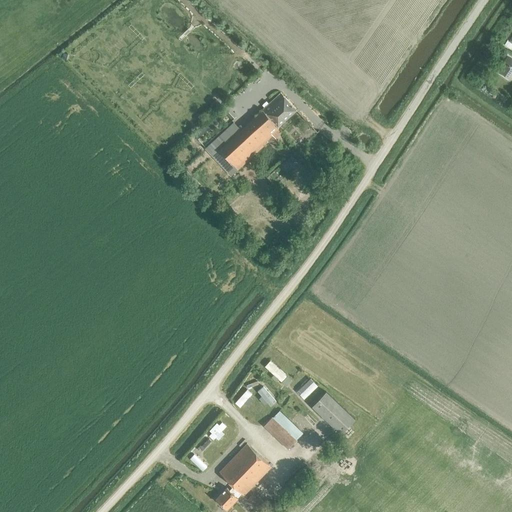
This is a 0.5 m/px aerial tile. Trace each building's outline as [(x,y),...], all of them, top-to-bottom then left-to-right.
[(500,69),(511,77),(511,76),(511,59),(507,56),(504,61),(505,62),(500,69)] [(273,147),(279,142),(271,133),(278,127),(296,110),(281,93),(219,149),(238,169),(268,141),(273,147)] [(287,377),(272,362),(268,367),(276,375),(274,377),(278,381),(280,379),(282,381),(287,377)] [(304,399),(317,386),(313,381),(305,390),(301,386),(297,389),(301,393),(300,394),(304,399)] [(272,399),(262,386),(257,390),(262,396),(259,398),(263,403),(266,400),(268,403),(272,399)] [(246,390),(237,401),(241,405),(242,404),(244,406),(247,402),(245,400),(251,393),(246,390)] [(312,405),(342,432),(356,417),(326,390),(312,405)] [(264,424),(289,448),(296,441),(271,417),(264,424)] [(222,422),(209,435),(213,439),(216,436),(218,438),(222,434),(220,433),(226,426),(222,422)] [(243,494),(244,495),(272,466),(248,443),(220,472),(234,486),(229,490),(227,488),(216,499),(227,510),(243,494)] [(190,458),(202,470),(206,465),(203,462),(205,460),(202,457),(200,459),(194,453),(190,458)] [(247,498),(260,511),(266,504),(253,491),(247,498)]
